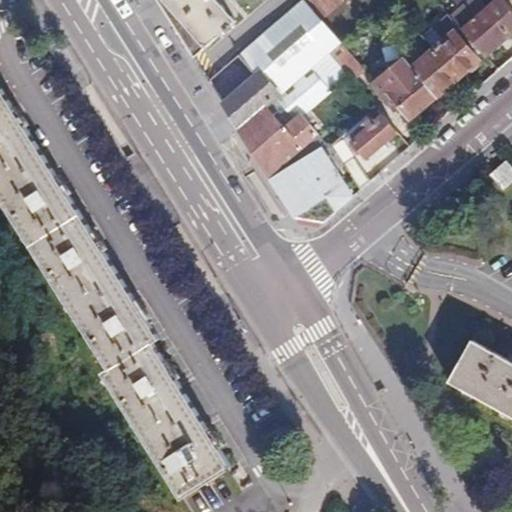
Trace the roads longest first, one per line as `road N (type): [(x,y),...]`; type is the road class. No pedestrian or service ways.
road 1 (unknown): [(312,501),(290,490),(252,445),(0,45)]
road 2 (primary): [(66,0),(264,308)]
road 3 (primary): [(293,286),(112,0)]
road 4 (secondary): [(511,99),(293,286)]
road 5 (primary): [(367,443),(372,415),(293,286)]
road 6 (primary): [(264,308),(336,428),(367,443)]
